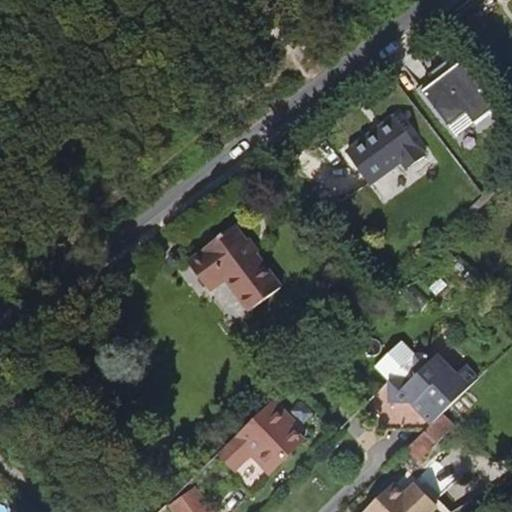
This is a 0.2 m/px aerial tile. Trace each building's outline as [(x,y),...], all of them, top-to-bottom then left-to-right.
[(497,108),(454,57),(429,76),(434,82),(422,92),(452,128),(468,114),(477,125),(497,108)] [(477,125),(468,114),(452,128),(461,138),(477,125)] [(426,157),(396,116),(347,153),(371,186),(403,163),(409,170),(426,157)] [(459,234),(476,215),(469,209),(451,226),(459,234)] [(284,286),(237,225),(203,249),(204,251),(188,262),(211,291),(227,280),(251,311),(284,286)] [(388,382),(414,358),(400,343),(374,368),(388,382)] [(448,410),(477,382),(464,369),(455,378),(436,359),(414,358),(388,382),(388,404),(419,408),(439,419),(448,410)] [(273,470),(307,436),(294,423),(298,419),(276,396),(221,450),(238,468),(254,451),(273,470)] [(417,458),(454,423),(444,414),(439,419),(408,448),(417,458)] [(240,485),(260,488),(262,474),(242,472),(240,485)] [(430,511),(436,506),(415,485),(405,495),(394,484),(365,511),(430,511)] [(212,511),(198,491),(170,509),(171,511),(212,511)]
